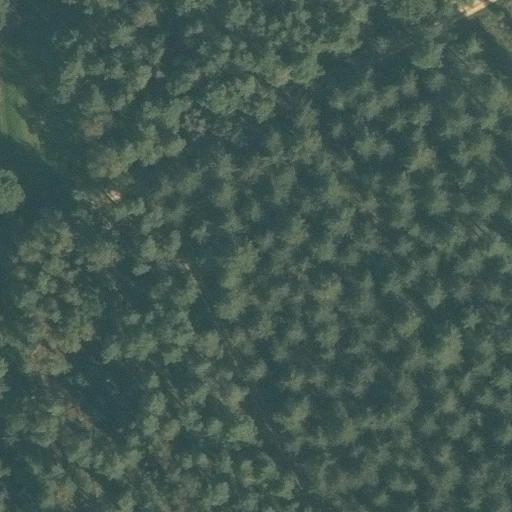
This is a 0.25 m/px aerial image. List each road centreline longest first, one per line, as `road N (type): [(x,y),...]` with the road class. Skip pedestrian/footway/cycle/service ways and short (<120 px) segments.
road 1 (track): [(484,0),(0,240)]
road 2 (track): [(332,511),(148,165)]
